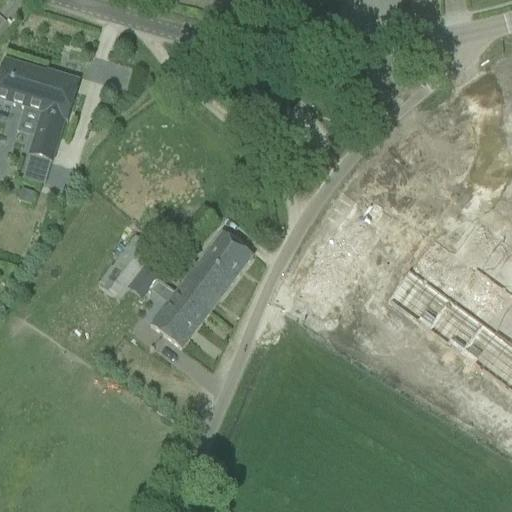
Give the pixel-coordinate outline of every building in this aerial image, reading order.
[(45,76),(3,63),(0,74),(0,103),(41,116),(38,126),(37,126),(35,130),(37,130),(28,158),(51,165),(64,123),(67,124),(79,84),(45,74),(45,76)] [(363,191),(330,243),(363,263),(395,212),(363,191)] [(412,206),(400,217),(422,240),(435,229),(412,206)] [(203,238),(217,224),(203,211),(190,226),(203,238)] [(252,259),(222,236),(197,268),(186,260),(173,278),(183,286),(175,297),(205,320),(208,316),(252,259)] [(97,288),(96,289),(118,305),(127,292),(142,272),(154,255),(134,239),(112,270),(111,269),(97,288)] [(330,243),(299,294),(331,314),(363,263),(330,243)] [(395,287),(379,313),(392,321),(408,296),(395,287)] [(209,317),(208,316),(205,320),(175,297),(150,329),(181,353),(209,317)]
